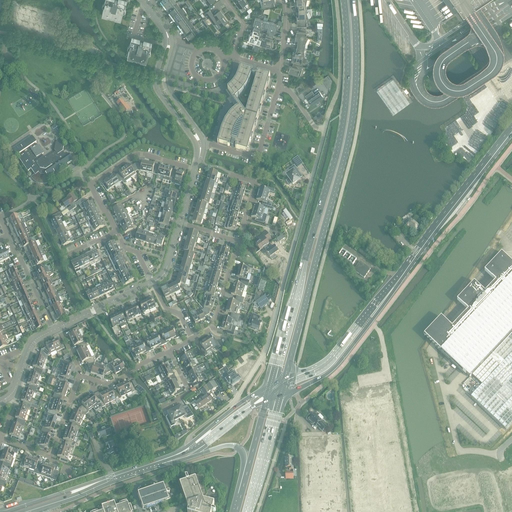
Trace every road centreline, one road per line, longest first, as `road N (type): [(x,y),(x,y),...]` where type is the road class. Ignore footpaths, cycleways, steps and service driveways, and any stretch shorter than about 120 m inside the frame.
road 1 (primary): [(343,0),(342,127),(269,386)]
road 2 (primary): [(284,382),(349,132),(352,0)]
road 3 (secondary): [(394,284),(511,130)]
road 4 (residential): [(116,231),(90,185),(134,155),(195,169)]
road 5 (secondary): [(280,394),(334,369),(394,284)]
road 6 (secondary): [(394,284),(332,359),(284,382)]
road 7 (unclassified): [(262,357),(299,220)]
road 8 (unclassified): [(337,0),(339,89),(323,129)]
road 9 (residential): [(201,146),(257,153),(277,88)]
road 10 (primary): [(247,511),(280,394)]
